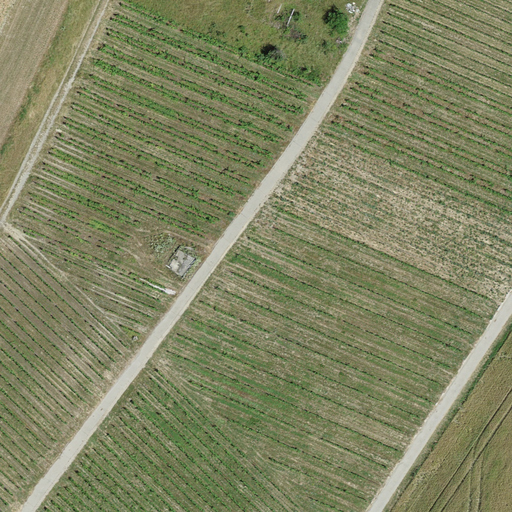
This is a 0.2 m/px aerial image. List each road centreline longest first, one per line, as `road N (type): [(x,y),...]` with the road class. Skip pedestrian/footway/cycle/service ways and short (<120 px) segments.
road 1 (track): [(371,0),(320,118),(28,511)]
road 2 (track): [(381,511),(511,314)]
road 3 (track): [(0,203),(23,177),(101,0)]
